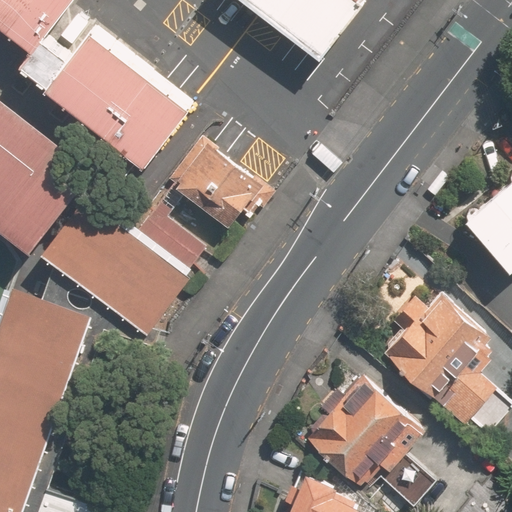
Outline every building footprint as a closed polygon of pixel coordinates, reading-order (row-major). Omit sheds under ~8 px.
[(70,56),(45,37),(73,0),(0,0),(0,18),(38,45),(26,61),(149,157),(198,96),(183,84),(168,73),(155,62),(99,19),(70,56)] [(312,39),(324,48),(360,0),(260,0),(264,3),(288,21),(300,30),(312,39)] [(0,218),(35,246),(84,183),(67,169),(55,160),(70,140),(0,85),(0,218)] [(229,151),(206,132),(171,176),(232,224),(264,184),(268,181),(256,172),(241,161),(229,151)] [(511,177),(470,217),(511,259),(511,177)] [(0,511),(105,511),(108,500),(43,479),(37,477),(96,311),(104,291),(152,329),(193,274),(190,271),(210,243),(159,204),(144,222),(95,183),(47,248),(58,256),(46,293),(16,282),(0,329),(0,511)] [(500,336),(443,287),(430,302),(419,292),(396,319),(409,330),(395,346),(471,414),(500,381),(477,361),(500,336)] [(371,492),(429,426),(367,371),(308,437),(371,492)] [(294,511),(358,511),(363,502),(340,492),(344,484),(312,471),(294,511)]
